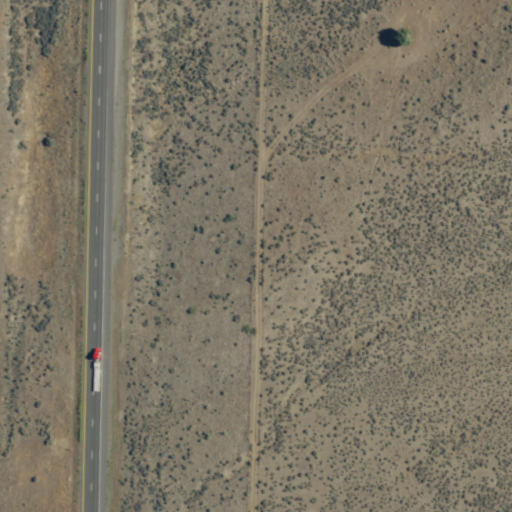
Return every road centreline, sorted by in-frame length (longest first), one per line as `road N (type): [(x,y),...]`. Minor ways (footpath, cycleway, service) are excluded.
road 1 (trunk): [(91,511),(106,0)]
road 2 (track): [(252,511),(262,0)]
